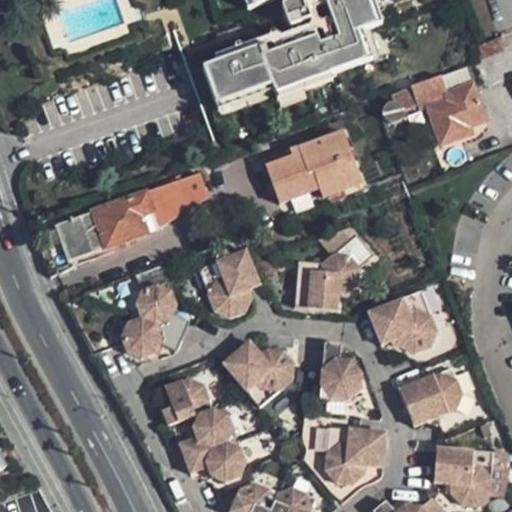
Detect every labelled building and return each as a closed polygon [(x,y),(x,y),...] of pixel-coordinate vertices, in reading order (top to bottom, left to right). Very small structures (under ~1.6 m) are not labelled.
[(263,46),(198,69),(214,111),(272,90),(275,99),(331,78),(330,74),(372,58),(362,30),(381,22),(373,0),(324,0),(338,39),(329,42),(326,35),(267,57),(263,46)] [(244,0),(248,10),(275,0),(244,0)] [(287,27),(309,19),(302,0),(296,0),(279,6),(287,27)] [(484,120),(471,86),(464,66),(410,85),(418,106),(425,103),(440,144),(468,133),(466,127),(484,120)] [(261,163),(276,205),(315,191),(318,200),(359,185),(340,134),(261,163)] [(205,198),(196,174),(180,180),(181,185),(174,187),(182,207),(205,198)] [(173,183),(55,224),(67,262),(144,236),(183,212),(182,207),(174,187),(181,185),(180,180),(173,183)] [(295,282),(294,310),(335,312),(336,297),(343,297),(357,285),(358,269),(370,258),(354,239),(320,268),(295,267),(295,282)] [(248,253),(197,273),(212,313),(228,321),(242,315),(249,300),(246,293),(262,287),(248,253)] [(129,318),(179,340),(185,327),(170,320),(174,312),(164,287),(139,297),(129,318)] [(419,296),(366,317),(379,348),(394,342),(397,349),(414,354),(429,349),(435,334),(419,296)] [(179,340),(129,318),(118,341),(121,347),(126,359),(135,364),(153,358),(157,349),(172,355),(179,340)] [(247,345),(221,367),(257,409),(290,383),(290,366),(280,354),(263,352),(258,357),(247,345)] [(323,346),(318,400),(347,402),(358,393),(359,376),(350,363),(339,362),(339,348),(323,346)] [(450,371),(398,392),(404,408),(419,402),(422,411),(441,419),(454,414),(460,396),(450,371)] [(197,418),(209,414),(200,391),(184,384),(161,392),(169,413),(159,417),(165,432),(192,422),(192,420),(197,418)] [(182,464),(234,444),(224,420),(210,413),(209,414),(197,418),(190,435),(193,442),(176,448),(182,464)] [(385,436),(347,433),(346,445),(339,445),(325,456),(324,474),(335,486),(351,487),(363,477),(364,469),(382,470),(385,436)] [(234,444),(182,464),(189,480),(194,478),(205,474),(209,483),(224,488),(237,483),(244,468),(234,444)] [(472,453),(435,451),(433,486),(450,487),(449,494),(461,507),(476,508),(489,498),(491,470),(471,468),(472,453)] [(270,511),(276,501),(250,489),(236,495),(227,511),(270,511)] [(276,501),(270,511),(307,511),(310,504),(288,495),(276,501)] [(372,511),(419,511),(418,510),(402,510),(399,511),(390,511),(383,503),(372,511)]
